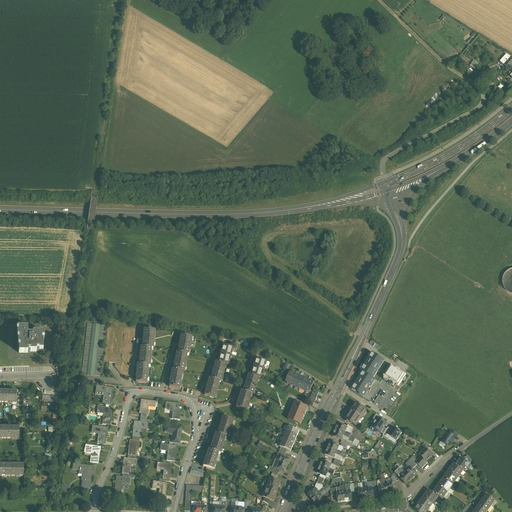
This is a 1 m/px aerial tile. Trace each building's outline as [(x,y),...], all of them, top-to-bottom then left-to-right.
[(475,68),(478,64),(473,60),(470,65),(475,68)] [(511,269),(502,272),(506,292),(511,291),(511,269)] [(93,325),(87,324),(82,374),(87,375),(93,325)] [(93,376),(99,376),(105,326),(99,325),(93,376)] [(44,333),(28,333),(28,328),(17,328),(17,337),(19,337),(19,341),(18,341),(18,344),(20,344),(20,348),(19,348),(19,353),(27,353),(27,350),(30,350),(30,352),(36,352),(36,350),(39,350),(39,351),(43,351),(43,341),(42,341),(42,338),(44,338),(44,333)] [(154,330),(144,330),(142,347),(151,348),(153,348),(154,330)] [(191,337),(180,335),(178,353),(187,354),(188,354),(191,337)] [(233,348),(222,345),(218,362),(226,364),(228,365),(229,362),(230,358),(231,358),(232,356),(230,355),(231,351),(232,351),(233,348)] [(142,347),(140,347),(139,364),(148,365),(150,365),(151,348),(142,347)] [(178,353),(176,352),(173,369),(182,371),(184,371),(187,354),(178,353)] [(363,372),(373,379),(384,361),(373,354),(362,371),(363,372)] [(266,362),(255,358),(250,375),(258,378),(260,378),(261,376),(261,375),(262,371),(264,371),(264,369),(263,369),(264,365),(265,365),(266,362)] [(218,362),(215,362),(211,379),(219,381),(221,381),(226,364),(218,362)] [(139,364),(137,364),(136,382),(146,383),(148,365),(139,364)] [(391,366),(384,377),(398,387),(406,375),(391,366)] [(173,369),(172,369),(169,387),(179,388),(182,371),(173,369)] [(295,374),(290,372),(286,382),(288,383),(287,384),(290,385),(291,384),(295,374)] [(352,389),(364,397),(375,380),(373,379),(363,372),(352,389)] [(248,374),(243,391),(251,394),(253,394),(258,378),(250,375),(248,374)] [(295,374),(291,384),(292,385),(292,386),(295,387),(295,386),(300,376),(295,374)] [(300,376),(295,386),(297,387),(297,388),(300,389),(300,388),(304,378),(300,376)] [(211,379),(209,378),(204,395),(215,398),(219,381),(211,379)] [(304,378),(300,388),(302,389),(302,390),(304,391),(309,380),(304,378)] [(314,382),(309,380),(304,391),(307,392),(308,391),(310,392),(314,382)] [(100,387),(96,386),(96,392),(104,393),(102,404),(104,404),(104,401),(111,402),(113,388),(104,387),(100,387)] [(17,391),(0,390),(0,402),(16,403),(17,391)] [(241,391),(236,408),(246,411),(251,394),(243,391),(241,391)] [(380,392),(375,402),(379,404),(384,394),(380,392)] [(155,402),(141,400),(139,413),(141,413),(147,414),(148,405),(155,406),(155,402)] [(180,404),(166,402),(165,408),(173,409),(172,416),(180,417),(181,410),(179,409),(180,404)] [(308,408),(295,402),(288,420),(300,425),(308,408)] [(366,410),(356,403),(345,420),(355,426),(366,410)] [(113,409),(97,406),(97,411),(104,412),(103,421),(111,423),(113,409)] [(233,420),(222,417),(217,434),(225,436),(227,437),(233,420)] [(373,424),(370,429),(374,432),(376,430),(381,433),(384,428),(387,423),(377,417),(373,424)] [(132,437),(140,438),(141,431),(140,431),(141,427),(146,428),(146,430),(150,430),(151,423),(146,423),(140,422),(134,421),(132,437)] [(336,430),(349,436),(354,438),(355,439),(359,433),(353,429),(351,434),(345,432),(347,427),(338,424),(336,430)] [(182,427),(166,425),(165,430),(173,431),(172,439),(180,440),(182,427)] [(19,427),(0,426),(0,438),(19,439),(19,427)] [(107,428),(92,426),(91,432),(98,433),(97,444),(98,444),(99,441),(105,442),(107,428)] [(289,427),(288,426),(286,431),(297,436),(299,431),(295,429),(289,427)] [(390,437),(397,441),(402,433),(392,427),(389,431),(387,435),(390,437)] [(459,434),(451,429),(449,433),(455,437),(456,438),(459,434)] [(343,436),(345,434),(336,430),(333,437),(342,440),(343,436)] [(297,436),(286,431),(284,436),(295,441),(297,436)] [(449,433),(447,432),(441,442),(449,447),(453,440),(455,437),(449,433)] [(217,434),(215,433),(210,450),(218,452),(220,453),(225,436),(217,434)] [(349,436),(345,434),(343,436),(346,437),(347,440),(353,443),(355,439),(349,436)] [(295,441),(284,436),(282,441),(293,446),(295,441)] [(139,441),(132,440),(130,440),(128,456),(135,457),(137,448),(139,448),(139,441)] [(293,446),(282,441),(279,447),(281,447),(287,450),(291,451),(293,446)] [(339,446),(330,442),(328,448),(342,454),(343,452),(337,450),(339,446)] [(176,446),(161,444),(160,449),(168,450),(167,458),(175,459),(176,446)] [(100,447),(85,445),(85,452),(91,453),(90,463),(93,463),(93,460),(98,461),(100,447)] [(342,454),(328,448),(325,455),(334,459),(336,455),(341,457),(342,454)] [(210,450),(208,449),(203,466),(213,469),(218,452),(210,450)] [(430,452),(426,449),(420,455),(421,456),(426,462),(433,455),(430,452)] [(284,457),(278,455),(275,460),(278,462),(279,462),(288,466),(290,460),(284,457)] [(417,461),(415,462),(422,469),(427,463),(426,462),(421,456),(417,461)] [(417,461),(412,457),(408,461),(414,467),(415,467),(417,464),(415,462),(417,461)] [(463,459),(461,457),(455,465),(463,470),(463,471),(465,472),(470,464),(466,461),(467,460),(465,458),(465,457),(465,458),(463,459)] [(137,460),(135,460),(127,459),(124,458),(122,474),(129,475),(130,475),(131,464),(136,465),(137,460)] [(331,464),(323,461),(320,467),(334,473),(335,471),(330,469),(331,464)] [(414,467),(408,461),(406,464),(409,467),(412,470),(414,467)] [(172,464),(157,462),(156,469),(163,470),(163,476),(170,477),(172,464)] [(288,466),(279,462),(276,469),(279,470),(281,471),(285,473),(288,466)] [(455,465),(454,463),(448,471),(457,477),(458,478),(461,475),(460,474),(462,470),(463,471),(463,470),(455,465)] [(23,465),(1,464),(1,476),(23,477),(23,465)] [(93,467),(73,465),(73,470),(80,471),(79,474),(84,475),(83,482),(82,487),(89,488),(92,473),(93,467)] [(279,470),(270,467),(268,470),(272,472),(277,475),(279,472),(279,470)] [(334,473),(320,467),(317,473),(326,477),(328,473),(333,475),(334,473)] [(412,470),(409,467),(409,468),(408,467),(407,467),(404,470),(403,469),(402,471),(404,472),(411,479),(416,474),(412,470)] [(206,473),(192,468),(190,474),(204,478),(206,473)] [(402,471),(400,468),(395,473),(400,477),(404,472),(402,471)] [(448,471),(443,478),(452,484),(453,485),(455,482),(454,481),(457,477),(448,471)] [(411,479),(404,472),(400,477),(399,478),(401,479),(406,484),(411,479)] [(400,477),(395,473),(393,475),(396,480),(397,481),(401,479),(399,478),(400,477)] [(130,478),(128,478),(122,477),(116,476),(114,492),(121,493),(122,483),(129,484),(130,478)] [(276,480),(272,478),(269,484),(268,483),(266,487),(277,492),(281,482),(276,480)] [(452,484),(443,478),(438,485),(447,492),(450,489),(449,488),(452,484)] [(342,479),(343,487),(345,502),(352,501),(351,493),(350,491),(346,492),(344,479),(342,479)] [(382,480),(388,494),(395,491),(391,482),(387,484),(385,479),(382,480)] [(388,494),(382,480),(380,481),(382,486),(378,487),(382,496),(388,494)] [(167,483),(153,481),(152,486),(158,487),(158,489),(159,489),(158,495),(166,496),(167,483)] [(372,488),(368,489),(367,483),(365,484),(367,499),(374,498),(372,488)] [(69,492),(70,486),(63,484),(61,491),(69,492)] [(367,499),(365,484),(362,484),(363,489),(359,490),(358,490),(359,492),(360,500),(367,499)] [(447,492),(438,485),(433,493),(437,496),(442,500),(445,496),(444,496),(447,492)] [(277,492),(266,487),(264,491),(266,492),(264,498),(269,500),(273,501),(277,492)] [(345,502),(343,487),(340,487),(341,492),(337,493),(337,496),(338,503),(345,502)] [(312,500),(324,491),(323,489),(319,492),(316,489),(308,495),(312,500)] [(433,493),(428,490),(423,497),(432,503),(433,504),(435,501),(434,500),(437,496),(433,493)] [(324,491),(312,500),(317,506),(324,500),(322,496),(326,493),(324,491)] [(494,500),(486,494),(483,500),(491,506),(494,500)] [(432,503),(423,497),(418,504),(427,511),(430,508),(429,507),(432,503)] [(491,506),(483,500),(479,505),(487,511),(491,506)] [(199,511),(200,506),(200,503),(197,502),(196,506),(192,506),(191,511),(199,511)]
